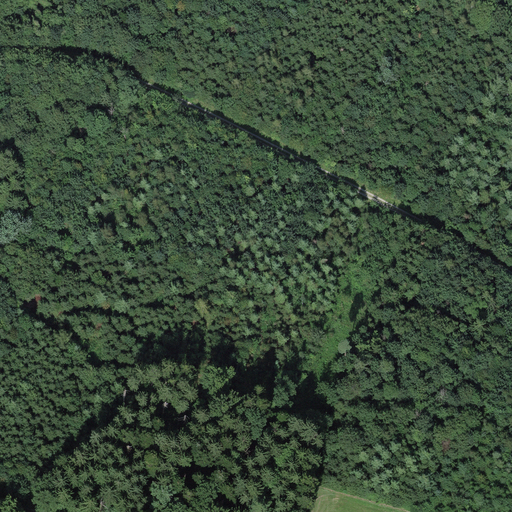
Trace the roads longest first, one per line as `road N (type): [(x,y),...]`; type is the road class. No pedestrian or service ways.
road 1 (track): [(511,275),(453,233),(284,144),(88,63),(0,52)]
road 2 (track): [(0,275),(133,425),(146,511)]
